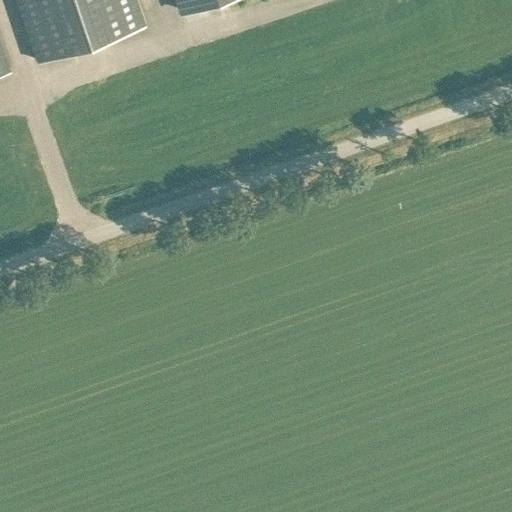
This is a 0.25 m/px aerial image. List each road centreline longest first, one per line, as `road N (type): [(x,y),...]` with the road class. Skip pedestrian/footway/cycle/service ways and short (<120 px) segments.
road 1 (unclassified): [(0,267),(511,90)]
road 2 (unknown): [(82,239),(39,68)]
road 3 (unknown): [(39,68),(177,30),(184,0)]
